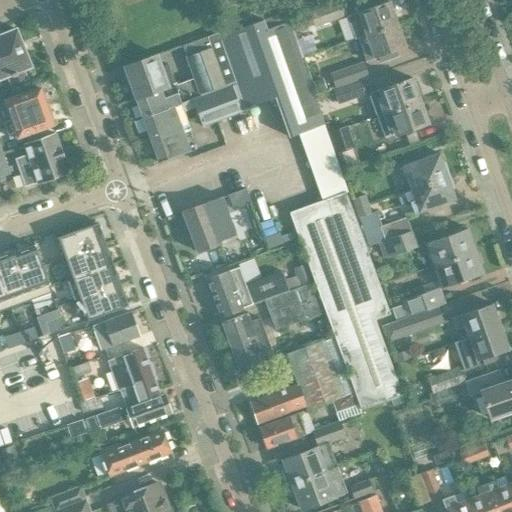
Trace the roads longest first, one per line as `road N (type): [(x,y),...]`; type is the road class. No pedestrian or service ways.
road 1 (residential): [(245,511),(125,190)]
road 2 (residential): [(125,190),(55,0)]
road 3 (residential): [(464,106),(511,232)]
road 4 (residential): [(0,235),(125,190)]
